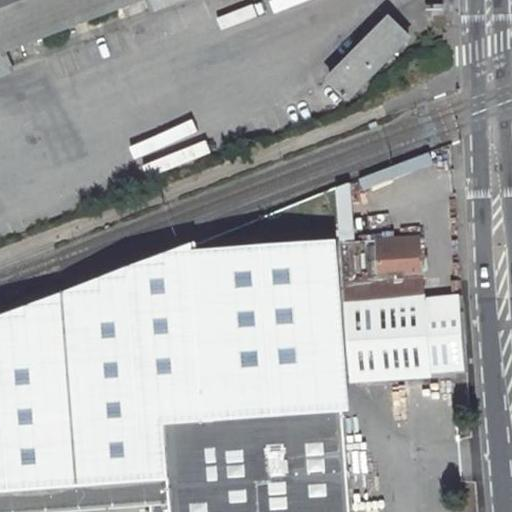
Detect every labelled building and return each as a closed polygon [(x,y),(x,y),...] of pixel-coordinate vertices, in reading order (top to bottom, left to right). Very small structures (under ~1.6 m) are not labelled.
[(0,0),(0,69),(22,61),(18,50),(143,2),(147,13),(180,0),(0,0)] [(373,36),(328,81),(348,101),(392,57),(373,36)] [(347,185),(331,185),(334,229),(349,228),(347,185)] [(416,239),(338,246),(349,381),(464,374),(458,298),(420,301),(419,277),(424,277),(424,258),(417,258),(416,239)] [(195,257),(194,244),(71,291),(0,317),(0,492),(166,479),(168,502),(147,504),(148,511),(349,511),(329,245),(195,257)]
